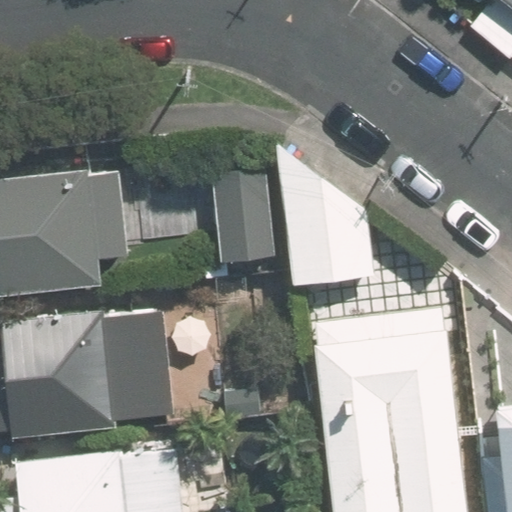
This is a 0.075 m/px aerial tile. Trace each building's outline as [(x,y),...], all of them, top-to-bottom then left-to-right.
[(511,0),(473,0),(462,14),(509,50),(511,46),(511,0)] [(373,267),(366,197),(282,132),(296,262),(298,273),(373,267)] [(206,161),(216,250),(269,244),(260,157),(206,161)] [(86,173),(85,162),(0,171),(0,285),(97,276),(94,251),(117,249),(109,170),(86,173)] [(102,313),(100,302),(0,312),(0,343),(1,349),(0,348),(0,422),(9,421),(9,429),(114,417),(112,411),(166,405),(155,309),(102,313)] [(440,320),(438,302),(313,316),(315,334),(311,335),(331,511),(466,511),(445,320),(440,320)] [(221,388),(224,413),(259,410),(256,384),(221,388)] [(511,511),(511,400),(501,402),(506,452),(486,454),(492,511),(511,511)] [(77,449),(75,428),(31,434),(33,454),(11,457),(15,491),(0,493),(0,501),(1,511),(181,511),(174,444),(114,451),(114,445),(77,449)]
